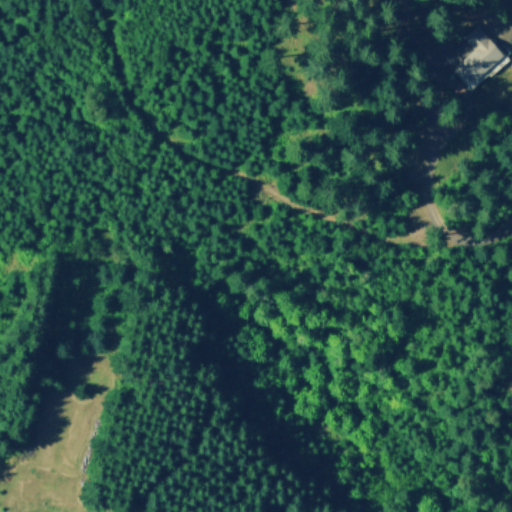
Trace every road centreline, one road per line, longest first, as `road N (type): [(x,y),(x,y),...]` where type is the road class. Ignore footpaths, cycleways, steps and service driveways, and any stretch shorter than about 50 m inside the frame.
road 1 (track): [(460,237),(345,222),(179,147),(124,87),(100,0)]
road 2 (track): [(347,511),(296,404),(217,311),(216,282),(238,267)]
